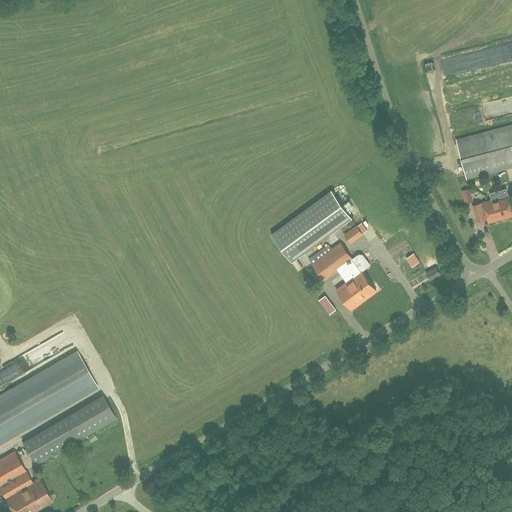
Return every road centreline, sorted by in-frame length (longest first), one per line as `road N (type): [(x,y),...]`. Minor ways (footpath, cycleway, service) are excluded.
road 1 (unclassified): [(84,511),(472,279)]
road 2 (unclassified): [(472,279),(400,137),(355,0)]
